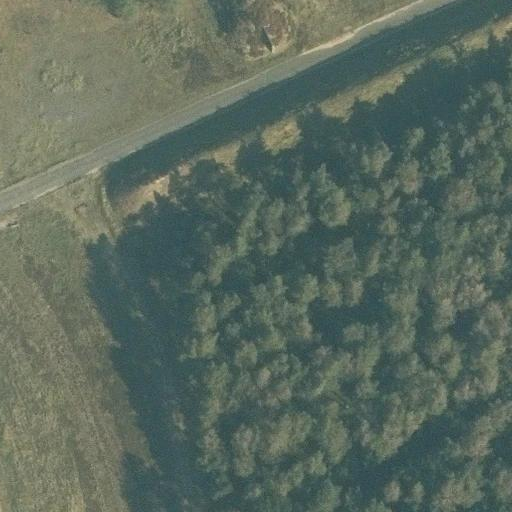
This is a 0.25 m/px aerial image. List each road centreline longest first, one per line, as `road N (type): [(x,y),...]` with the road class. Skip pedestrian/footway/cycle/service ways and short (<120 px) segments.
road 1 (track): [(450,0),(0,210)]
road 2 (track): [(191,511),(161,360),(69,178)]
